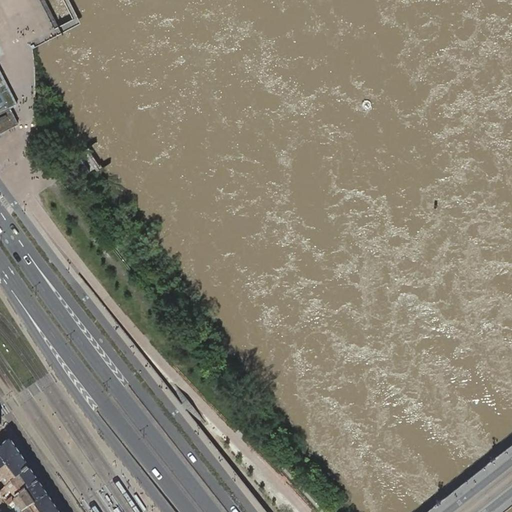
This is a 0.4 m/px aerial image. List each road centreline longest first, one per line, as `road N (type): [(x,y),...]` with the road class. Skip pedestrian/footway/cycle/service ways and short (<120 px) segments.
road 1 (secondary): [(236,511),(0,215)]
road 2 (secondary): [(215,511),(0,224)]
road 3 (secondary): [(0,259),(191,511)]
road 4 (secondary): [(0,273),(65,379),(169,511)]
